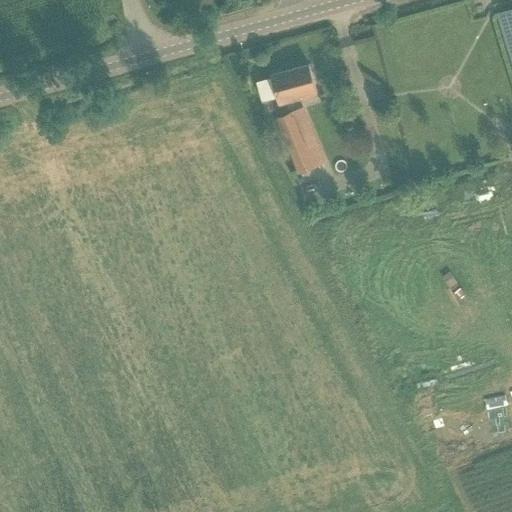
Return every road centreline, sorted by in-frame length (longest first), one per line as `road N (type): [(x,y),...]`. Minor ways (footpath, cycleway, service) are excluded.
road 1 (tertiary): [(145,52),(337,0)]
road 2 (tertiary): [(0,95),(145,52)]
